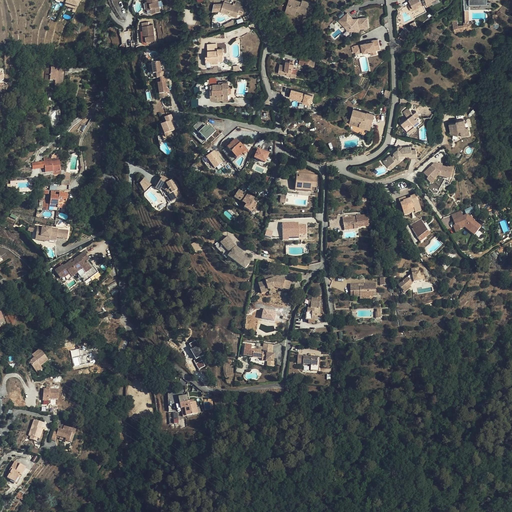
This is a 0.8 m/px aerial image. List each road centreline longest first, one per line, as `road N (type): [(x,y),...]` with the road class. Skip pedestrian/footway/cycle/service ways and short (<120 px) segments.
road 1 (residential): [(323,263),(293,314),(277,386),(206,390),(124,321),(105,202),(98,0)]
road 2 (residential): [(389,0),(395,91),(387,140),(368,159),(335,164)]
road 3 (residential): [(318,169),(276,144),(264,38),(250,0)]
road 4 (residential): [(335,164),(366,180),(405,174),(441,218)]
